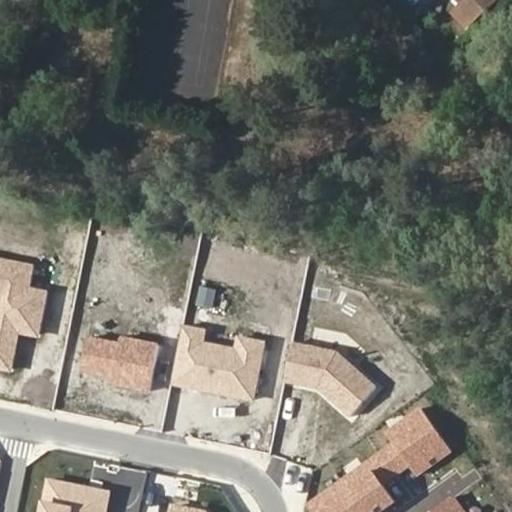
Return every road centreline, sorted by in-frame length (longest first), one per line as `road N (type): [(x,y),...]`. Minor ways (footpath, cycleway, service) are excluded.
road 1 (track): [(511,310),(0,203)]
road 2 (residential): [(0,415),(223,465),(252,477),(278,511)]
